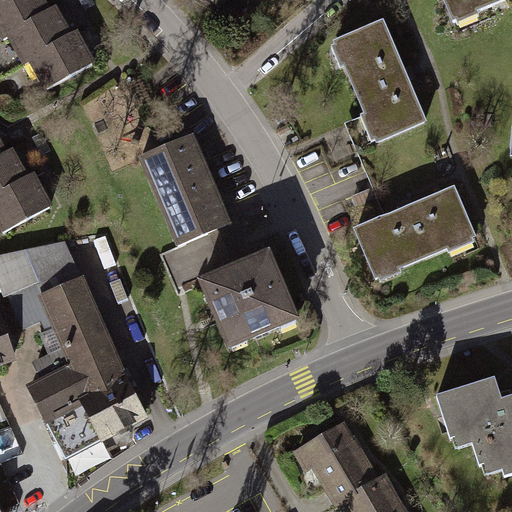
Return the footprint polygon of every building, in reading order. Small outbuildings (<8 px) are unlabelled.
[(0,0),(0,32),(4,39),(10,36),(27,65),(33,61),(50,90),(98,63),(80,31),(75,34),(59,5),(53,8),(48,0),(0,0)] [(207,0),(218,11),(228,0),(207,0)] [(440,0),(452,25),(454,24),(456,28),(477,19),(476,15),(508,0),(440,0)] [(378,144),(427,123),(383,23),(334,44),(335,47),(331,48),(340,69),(344,68),(365,115),(361,116),(373,142),(376,141),(378,144)] [(8,151),(0,135),(0,226),(4,233),(54,205),(36,174),(30,177),(14,148),(8,151)] [(195,137),(139,161),(178,251),(210,237),(230,229),(234,227),(195,137)] [(477,237),(456,188),(355,231),(376,280),(378,278),(380,284),(402,274),(400,271),(449,250),(451,254),(475,244),(473,238),(477,237)] [(230,229),(210,237),(226,276),(246,267),(230,229)] [(103,448),(151,422),(126,377),(127,375),(85,279),(82,280),(66,243),(0,257),(0,294),(1,294),(4,301),(8,299),(22,332),(41,324),(46,334),(40,337),(49,358),(33,365),(41,382),(27,390),(66,464),(102,446),(103,448)] [(226,276),(200,287),(232,358),(304,326),(273,255),(246,267),(226,276)] [(0,371),(18,364),(0,317),(0,371)] [(441,397),(454,439),(459,438),(462,448),(475,444),(483,467),(488,465),(491,476),(502,472),(504,480),(511,477),(511,398),(504,401),(497,380),(441,397)] [(377,481),(343,425),(294,454),(305,473),(312,469),(336,509),(341,506),(344,511),(405,511),(384,476),(377,481)]
